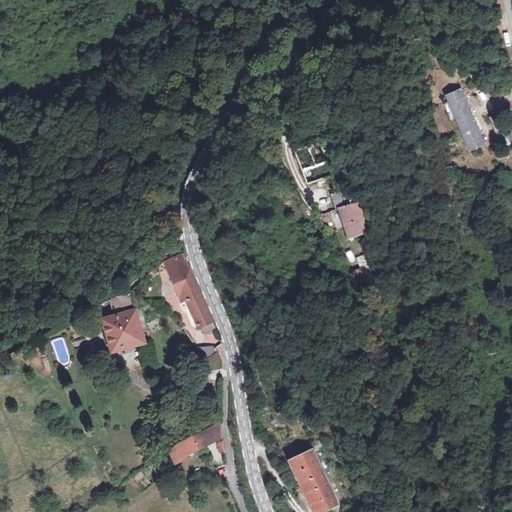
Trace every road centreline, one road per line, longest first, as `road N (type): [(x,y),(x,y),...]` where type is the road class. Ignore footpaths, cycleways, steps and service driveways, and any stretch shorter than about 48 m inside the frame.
road 1 (tertiary): [(268,511),(251,464),(232,346),(186,215),(242,69),(290,0)]
road 2 (track): [(330,0),(282,90),(279,118),(302,187),(324,201),(336,226)]
road 3 (track): [(246,511),(225,433),(232,346)]
